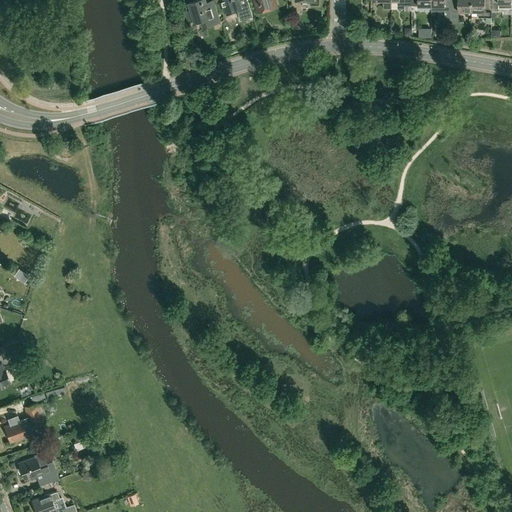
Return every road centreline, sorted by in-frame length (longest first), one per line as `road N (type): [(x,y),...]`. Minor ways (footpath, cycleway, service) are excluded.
road 1 (tertiary): [(338,47),(264,58),(63,119)]
road 2 (tertiary): [(511,69),(338,47)]
